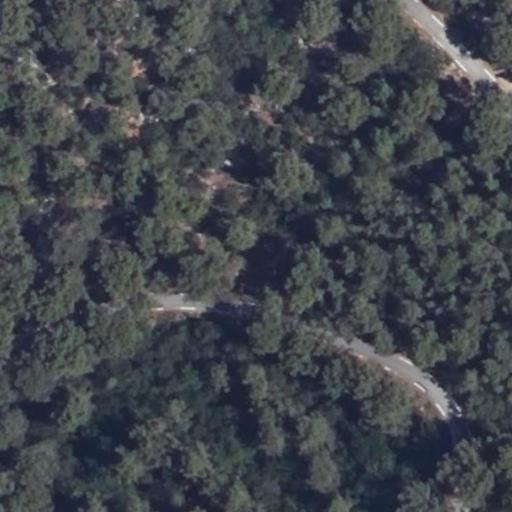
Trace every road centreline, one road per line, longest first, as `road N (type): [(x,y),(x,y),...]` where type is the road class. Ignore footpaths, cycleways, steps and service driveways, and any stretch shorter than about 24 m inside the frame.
road 1 (unclassified): [(0,339),(178,302),(278,317),(433,387),(463,437),(440,511)]
road 2 (unclassified): [(511,114),(404,0)]
